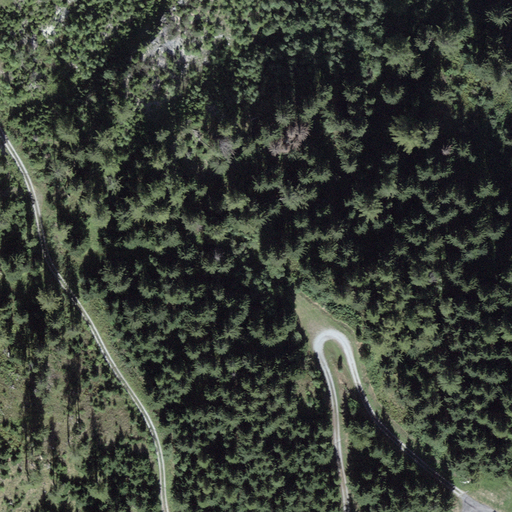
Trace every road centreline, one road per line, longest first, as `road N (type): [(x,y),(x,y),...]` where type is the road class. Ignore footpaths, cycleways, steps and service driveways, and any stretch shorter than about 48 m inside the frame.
road 1 (track): [(169,511),(154,427),(55,268),(29,178),(0,127)]
road 2 (track): [(484,498),(380,425),(348,345),(335,334),(326,339),(326,356),(349,511)]
